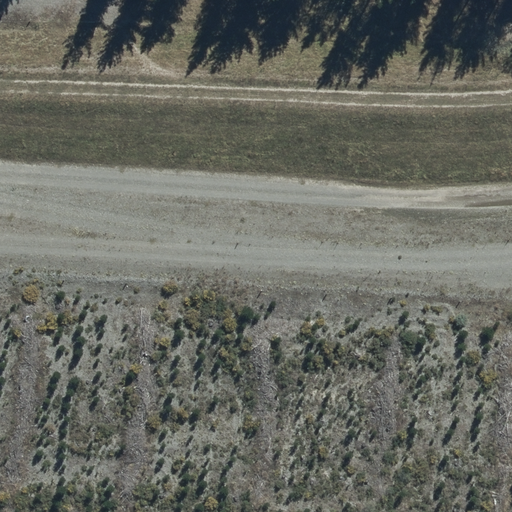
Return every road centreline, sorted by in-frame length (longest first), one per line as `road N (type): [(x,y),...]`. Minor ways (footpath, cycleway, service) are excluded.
road 1 (unclassified): [(0,175),(470,207),(511,203)]
road 2 (track): [(0,244),(511,258)]
road 3 (track): [(511,96),(0,83)]
